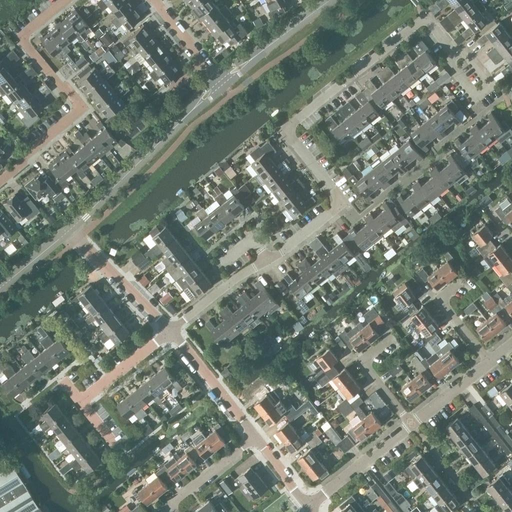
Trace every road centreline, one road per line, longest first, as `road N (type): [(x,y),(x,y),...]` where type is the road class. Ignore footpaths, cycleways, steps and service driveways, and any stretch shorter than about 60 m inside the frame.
road 1 (residential): [(168,332),(342,205),(286,129),(426,20),(453,52)]
road 2 (residential): [(66,0),(20,37),(83,115),(0,183)]
road 3 (tertiary): [(70,231),(186,115)]
road 4 (residential): [(168,332),(70,231)]
road 5 (residential): [(256,441),(168,332)]
road 6 (residential): [(309,505),(413,423)]
